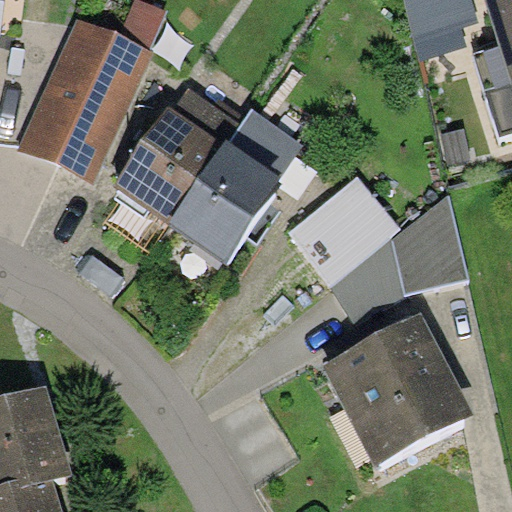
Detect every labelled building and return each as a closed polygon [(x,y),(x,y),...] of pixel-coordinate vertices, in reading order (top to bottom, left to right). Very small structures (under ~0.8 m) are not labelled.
[(511,0),(484,0),(510,91),(511,89),(511,0)] [(96,214),(148,250),(208,162),(156,126),(96,214)] [(148,250),(201,285),(261,197),(208,162),(148,250)] [(392,321),(310,370),(375,479),(457,430),(392,321)] [(0,396),(0,495),(47,483),(61,480),(37,387),(0,396)] [(0,511),(54,511),(47,483),(0,495),(0,511)]
